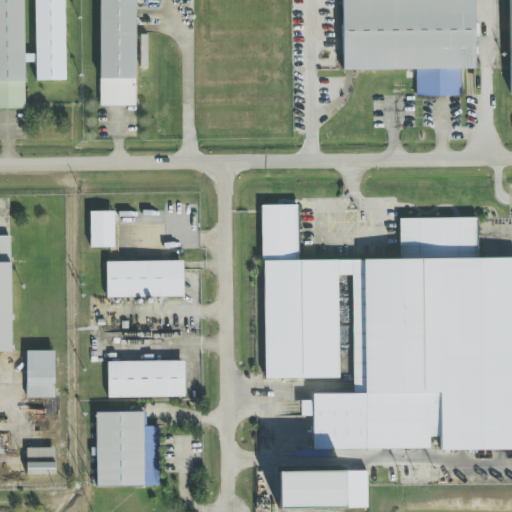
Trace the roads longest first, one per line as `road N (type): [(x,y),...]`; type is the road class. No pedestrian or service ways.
road 1 (residential): [(511,160),(0,165)]
road 2 (residential): [(223,164),(226,511)]
